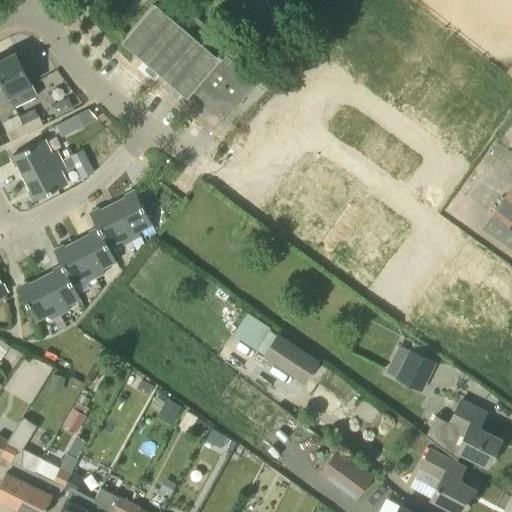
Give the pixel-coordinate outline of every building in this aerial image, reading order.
[(224,54),(230,47),(176,0),(165,0),(160,6),(155,2),(121,41),(187,97),(192,91),(226,119),(257,82),(224,54)] [(240,0),(254,13),(265,0),(240,0)] [(397,0),(385,0),(385,1),(397,10),(402,3),(397,0)] [(371,24),(351,10),(326,44),(346,59),(371,24)] [(417,15),(412,21),(424,31),(429,24),(417,15)] [(391,39),(371,24),(346,59),(366,73),(391,39)] [(440,26),(435,33),(447,42),(451,35),(440,26)] [(451,35),(447,42),(458,51),(463,44),(451,35)] [(9,38),(0,41),(0,55),(14,50),(9,38)] [(411,53),(391,39),(366,73),(386,88),(411,53)] [(0,60),(0,78),(9,96),(14,107),(38,96),(16,52),(0,60)] [(431,68),(411,53),(386,88),(406,102),(431,68)] [(476,61),(471,67),(483,76),(488,70),(476,61)] [(451,83),(431,68),(406,102),(426,117),(451,83)] [(488,70),(483,76),(494,85),(499,79),(488,70)] [(0,100),(9,96),(0,78),(0,100)] [(470,97),(451,83),(426,117),(445,131),(470,97)] [(167,93),(176,100),(181,93),(172,85),(167,91),(167,93)] [(56,117),(74,109),(69,97),(51,106),(56,117)] [(490,112),(470,97),(445,131),(466,146),(490,112)] [(78,114),(84,126),(97,120),(98,119),(89,109),(88,109),(78,114)] [(23,125),(27,134),(43,126),(39,117),(23,125)] [(62,136),(74,131),(68,119),(57,125),(62,136)] [(11,142),(27,134),(23,125),(7,133),(11,142)] [(24,178),(61,159),(56,151),(52,153),(45,139),(13,155),(24,178)] [(81,181),(93,174),(80,149),(68,155),(74,167),(81,181)] [(61,159),(24,178),(35,200),(68,184),(60,170),(65,168),(61,159)] [(324,176),(304,161),(279,195),(299,210),(324,176)] [(344,191),(324,176),(299,210),(319,225),(344,191)] [(511,189),(484,229),(511,248),(511,189)] [(364,205),(344,191),(319,225),(339,239),(364,205)] [(113,203),(132,240),(140,236),(138,232),(152,224),(135,192),(113,203)] [(91,215),(98,230),(109,246),(121,240),(123,245),(132,240),(113,203),(91,215)] [(383,220),(364,205),(339,239),(359,254),(383,220)] [(404,235),(383,220),(359,254),(379,268),(404,235)] [(138,232),(140,236),(145,245),(156,232),(152,224),(138,232)] [(271,224),(266,230),(278,239),(283,232),(271,224)] [(117,261),(109,246),(98,230),(77,241),(96,277),(105,273),(103,269),(117,261)] [(283,232),(278,239),(290,247),(295,241),(283,232)] [(144,246),(139,236),(132,240),(137,250),(144,246)] [(88,282),(96,277),(77,241),(55,252),(62,267),(73,284),(85,277),(88,282)] [(314,248),(309,254),(321,263),(326,256),(314,248)] [(467,250),(454,267),(481,287),(494,270),(467,250)] [(326,256),(321,263),(333,272),(338,265),(326,256)] [(81,299),(73,284),(62,267),(41,278),(60,314),(69,310),(67,306),(81,299)] [(454,267),(441,285),(468,305),(481,287),(454,267)] [(346,271),(341,277),(353,286),(358,279),(346,271)] [(53,318),(60,314),(41,278),(19,289),(36,321),(49,314),(52,319),(53,318)] [(441,285),(428,303),(455,323),(468,305),(441,285)] [(502,302),(508,307),(511,301),(511,291),(510,290),(502,302)] [(428,303),(415,321),(442,341),(455,323),(428,303)] [(257,347),(269,323),(245,311),(233,335),(257,347)] [(493,324),(500,328),(508,316),(502,312),(493,324)] [(66,326),(64,322),(60,314),(53,318),(59,329),(66,326)] [(500,328),(506,333),(511,324),(511,318),(508,316),(500,328)] [(485,336),(491,340),(500,328),(493,324),(485,336)] [(498,345),(506,333),(500,328),(491,340),(498,345)] [(278,334),(270,329),(256,351),(263,356),(278,334)] [(263,356),(304,383),(319,361),(278,334),(263,356)] [(467,350),(474,355),(483,343),(476,338),(467,350)] [(487,346),(478,358),(484,363),(493,351),(487,346)] [(409,351),(396,376),(395,377),(421,390),(434,364),(409,351)] [(3,389),(26,402),(46,365),(22,352),(3,389)] [(511,370),(502,384),(511,391),(511,370)] [(61,393),(66,377),(53,374),(49,390),(61,393)] [(142,379),(137,388),(149,395),(154,386),(142,379)] [(182,407),(168,399),(158,417),(172,425),(182,407)] [(462,452),(487,465),(500,439),(477,428),(485,413),(461,401),(450,424),(436,417),(426,436),(458,459),(462,452)] [(77,432),(87,416),(73,408),(63,424),(77,432)] [(195,414),(185,409),(181,417),(191,422),(195,414)] [(0,483),(0,499),(17,508),(35,472),(23,466),(22,450),(37,426),(23,417),(8,440),(0,457),(10,463),(0,483)] [(211,427),(205,424),(200,434),(206,436),(211,427)] [(226,437),(212,429),(206,441),(220,448),(226,437)] [(0,457),(8,440),(0,436),(0,457)] [(465,466),(431,448),(420,468),(442,479),(431,499),(456,511),(463,511),(475,489),(458,480),(465,466)] [(338,451),(321,473),(355,499),(372,477),(338,451)] [(35,471),(35,472),(17,508),(25,511),(43,511),(52,496),(58,499),(64,487),(71,473),(79,458),(68,453),(54,480),(35,471)] [(88,511),(91,507),(95,500),(76,490),(82,479),(71,473),(64,487),(70,490),(64,502),(65,502),(59,511),(88,511)] [(176,485),(165,479),(160,489),(171,495),(176,485)] [(125,511),(130,501),(101,487),(95,500),(91,507),(88,511),(125,511)] [(139,511),(142,507),(130,501),(125,511),(139,511)]
